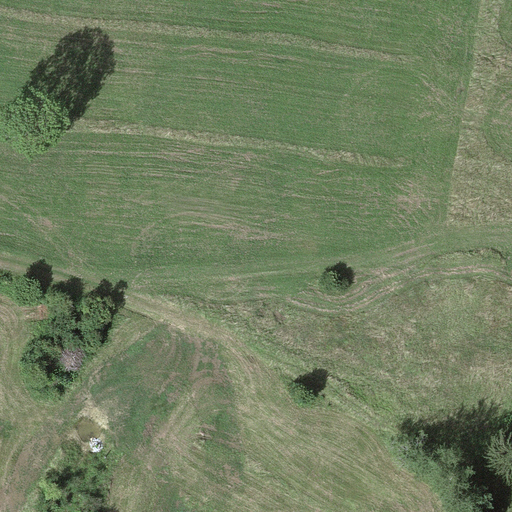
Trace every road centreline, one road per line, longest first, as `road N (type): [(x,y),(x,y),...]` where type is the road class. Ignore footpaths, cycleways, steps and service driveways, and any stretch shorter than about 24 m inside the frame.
road 1 (track): [(479,487),(218,329),(0,266)]
road 2 (track): [(75,286),(380,258),(459,240)]
